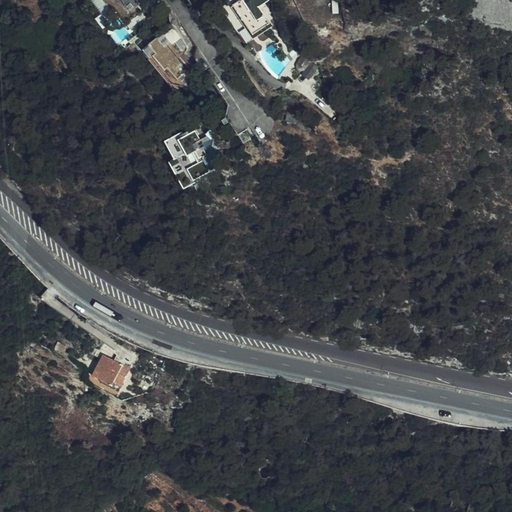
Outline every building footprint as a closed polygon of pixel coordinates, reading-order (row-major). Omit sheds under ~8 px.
[(95,0),(109,16),(114,16),(119,11),(133,28),(143,20),(138,15),(144,10),(135,0),(95,0)] [(240,0),(236,3),(249,26),(253,24),(257,32),(272,24),(262,6),(272,0),(240,0)] [(195,79),(187,69),(178,56),(184,52),(167,30),(145,47),(152,56),(149,58),(177,94),(195,79)] [(301,71),(307,63),(303,60),(299,64),(299,69),(301,71)] [(205,143),(194,128),(182,136),(178,131),(162,143),(173,159),(167,164),(186,190),(202,178),(200,175),(213,167),(203,154),(207,151),(202,146),(205,143)] [(65,352),(68,346),(60,341),(57,347),(65,352)] [(120,389),(131,369),(105,355),(95,375),(120,389)]
